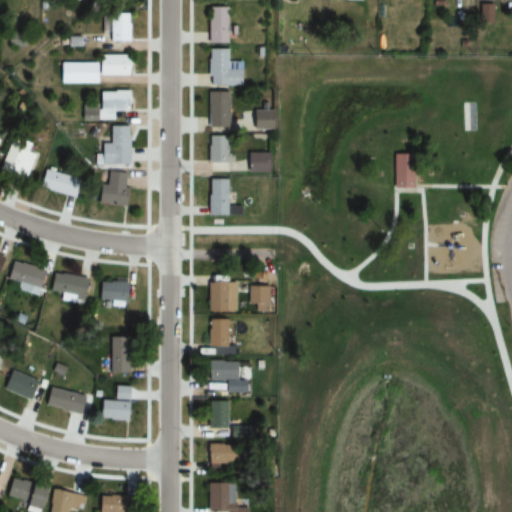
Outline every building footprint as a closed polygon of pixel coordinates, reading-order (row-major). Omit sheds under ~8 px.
[(223,8),(204,8),(204,43),(223,43),(223,8)] [(103,42),(125,42),(125,15),(103,15),(103,42)] [(223,50),(204,50),(204,86),(238,86),(238,62),(223,62),(223,50)] [(125,56),(95,56),(95,77),(125,77),(125,56)] [(93,84),(93,63),(57,63),(57,84),(93,84)] [(110,121),(110,112),(125,112),(125,92),(96,92),(96,107),(79,107),(79,122),(110,121)] [(204,128),(224,128),(224,92),(204,92),(204,128)] [(475,105),(464,105),(464,128),(475,128),(475,105)] [(125,127),(96,127),(96,165),(125,165),(125,127)] [(223,137),(204,137),(204,173),(223,173),(223,137)] [(390,156),(410,156),(409,193),(390,192),(390,156)] [(35,187),(70,200),(77,182),(42,168),(35,187)] [(95,203),(121,207),(126,175),(100,171),(95,203)] [(205,180),(204,216),(237,216),(237,207),(224,207),(224,180),(205,180)] [(34,296),(43,273),(11,261),(4,279),(17,285),(15,289),(34,296)] [(59,300),(83,303),(85,278),(49,275),(48,293),(59,294),(59,300)] [(123,281),(96,282),(97,302),(108,301),(109,307),(124,306),(123,281)] [(204,347),(224,347),(224,321),(204,321),(204,347)] [(125,346),(106,346),(106,374),(125,374),(125,346)] [(222,393),(242,393),(242,379),(235,379),(236,362),(204,362),(204,382),(222,382),(222,393)] [(1,393),(32,401),(37,381),(6,373),(1,393)] [(78,416),(83,398),(47,388),(42,407),(78,416)] [(125,402),(98,400),(96,419),(123,422),(125,402)] [(224,402),(205,402),(205,429),(224,429),(224,402)] [(232,444),(204,444),(204,473),(223,473),(223,464),(232,464),(232,444)] [(2,499),(37,510),(44,489),(9,478),(2,499)] [(210,481),(238,480),(239,509),(211,510),(210,481)] [(82,510),(83,494),(50,492),(48,511),(64,511),(65,509),(82,510)] [(123,511),(124,497),(95,497),(95,511),(123,511)]
